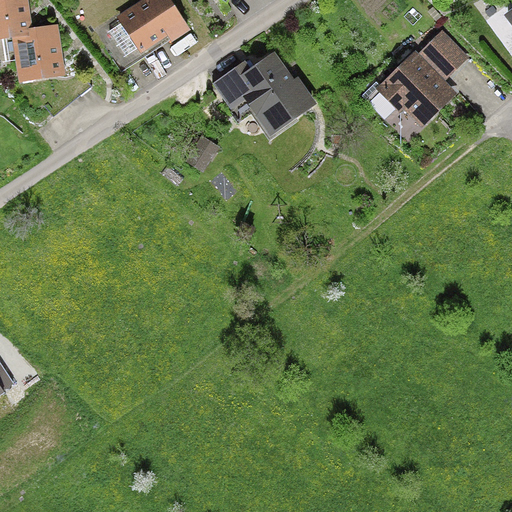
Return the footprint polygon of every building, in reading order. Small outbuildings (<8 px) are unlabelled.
[(23,82),(63,77),(57,32),(30,35),(25,0),(0,0),(0,40),(17,39),(23,82)] [(185,28),(166,0),(151,0),(122,19),(144,54),(185,28)] [(444,35),(420,58),(444,83),(469,60),(444,35)] [(420,58),(417,55),(379,90),(419,132),(457,97),(444,83),(420,58)] [(312,109),(277,61),(252,79),(245,69),(219,88),(234,109),(246,100),(273,137),(312,109)] [(202,140),(187,165),(205,176),(220,150),(202,140)]
